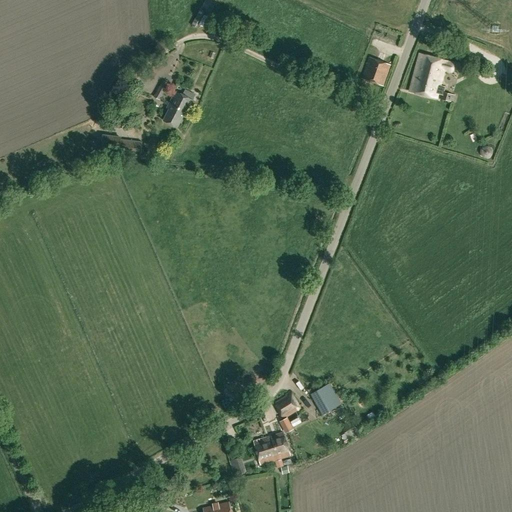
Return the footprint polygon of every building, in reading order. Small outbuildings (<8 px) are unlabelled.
[(452,71),(454,63),(446,61),(420,54),(410,91),(437,98),(438,94),(443,95),(442,100),(453,102),(455,95),(444,92),(446,87),(440,85),(444,69),(452,71)] [(383,86),(391,65),(370,57),(362,79),(383,86)] [(160,89),(157,96),(164,99),(167,92),(160,89)] [(187,113),(194,100),(176,91),(167,108),(169,109),(163,121),(177,127),(185,112),(187,113)] [(140,156),(142,142),(121,139),(121,138),(103,136),(101,151),(140,156)] [(330,383),(311,393),(323,414),(342,404),(330,383)] [(284,418),(301,408),(292,392),(275,402),(284,418)] [(299,416),(290,421),(293,427),(302,421),(299,416)] [(280,421),(286,431),(292,428),(287,417),(280,421)] [(261,464),(291,455),(283,432),(254,441),(261,464)] [(241,457),(230,461),(235,476),(246,472),(241,457)] [(231,511),(229,502),(203,508),(204,511),(231,511)]
